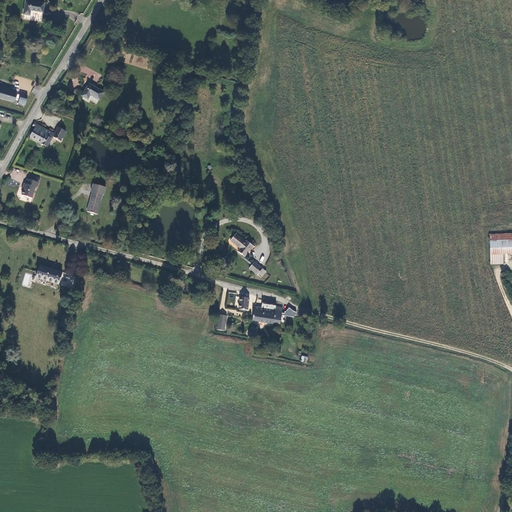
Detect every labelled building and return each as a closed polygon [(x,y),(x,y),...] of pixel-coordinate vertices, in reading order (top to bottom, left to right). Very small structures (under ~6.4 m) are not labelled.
[(32,12),(33,7),(42,9),(43,0),(27,0),(26,11),(32,12)] [(101,102),(105,94),(89,85),(82,97),(89,101),(91,96),(101,102)] [(0,86),(0,97),(14,101),(16,91),(0,86)] [(25,100),(28,92),(21,90),(18,99),(25,100)] [(41,144),(40,145),(46,148),(53,139),(59,143),(66,133),(58,128),(54,135),(36,123),(34,127),(35,128),(30,137),(41,144)] [(39,183),(27,179),(26,183),(24,183),(23,188),(24,188),(22,195),(32,199),(36,188),(38,187),(39,183)] [(105,188),(93,184),(90,192),(92,192),(86,212),(96,215),(102,196),(103,196),(105,188)] [(505,254),(511,253),(511,233),(491,235),(492,265),(493,265),(505,265),(505,254)] [(242,248),(239,251),(245,256),(254,244),(248,240),(247,241),(237,234),(231,240),(242,248)] [(254,262),(249,269),(260,278),(266,272),(254,262)] [(61,272),(39,266),(36,278),(58,285),(61,272)] [(66,281),(62,280),(61,285),(70,288),(73,280),(67,278),(66,281)] [(238,309),(247,310),(249,298),(240,297),(238,309)] [(261,308),(282,312),(283,310),(277,308),(275,308),(276,303),(263,301),(261,308)] [(280,326),(282,312),(275,311),(261,308),(255,307),(252,320),(280,326)] [(282,316),(294,317),(295,309),(286,309),(286,313),(283,313),(282,316)] [(226,316),(219,315),(216,330),(223,331),(226,316)]
